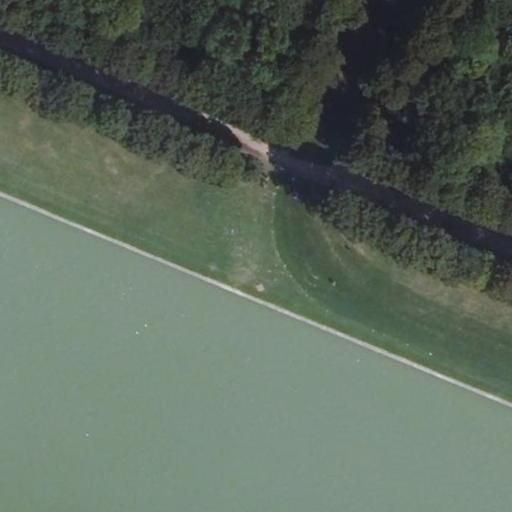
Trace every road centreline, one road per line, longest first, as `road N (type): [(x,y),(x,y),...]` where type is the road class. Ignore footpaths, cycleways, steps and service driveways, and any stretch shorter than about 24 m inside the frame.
road 1 (track): [(511,251),(0,46)]
road 2 (track): [(301,164),(378,0)]
